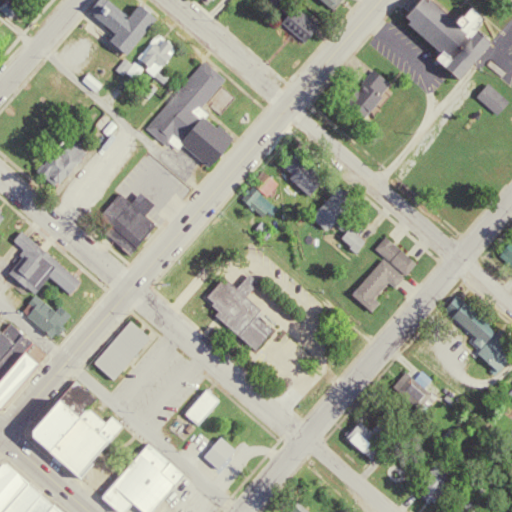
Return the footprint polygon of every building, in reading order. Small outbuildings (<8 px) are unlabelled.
[(7,0),(0,0),(0,10),(7,16),(15,6),(7,0)] [(104,0),(96,0),(87,11),(110,30),(104,37),(122,51),(151,15),(135,2),(124,16),(104,0)] [(344,0),(322,0),(338,10),(344,0)] [(421,0),(413,0),(403,13),(408,17),(403,22),(436,49),(431,55),(457,76),(486,41),(470,28),(480,15),(467,4),(458,15),(453,11),(449,16),(428,0),(422,0),(422,1),(421,0)] [(280,24),(304,43),(319,24),(295,5),(280,24)] [(155,31),(134,55),(152,70),(172,46),(155,31)] [(123,54),(114,65),(122,71),(131,61),(123,54)] [(133,58),(125,69),(135,77),(143,67),(133,58)] [(200,59),(143,125),(163,143),(166,140),(173,146),(178,141),(203,163),(228,134),(216,124),(213,126),(202,116),(205,112),(197,105),(221,76),(200,59)] [(344,105),(362,117),(386,81),(368,69),(344,105)] [(85,71),(79,77),(92,89),(98,82),(85,71)] [(485,80),(474,93),(496,113),(508,100),(485,80)] [(60,118),(51,127),(41,117),(30,128),(36,133),(22,147),(3,129),(19,113),(21,116),(30,106),(35,110),(43,102),(60,118)] [(68,137),(38,170),(54,183),(83,151),(68,137)] [(293,152),(280,165),(309,192),(322,178),(293,152)] [(263,168),(239,196),(261,214),(266,208),(270,211),(276,204),(266,196),(279,181),(263,168)] [(336,183),(309,213),(325,227),(352,197),(336,183)] [(116,190),(96,213),(107,223),(103,229),(128,251),(153,222),(142,212),(150,202),(132,187),(124,197),(116,190)] [(238,204),(257,227),(276,212),(257,188),(238,204)] [(260,219),(273,229),(267,236),(254,226),(260,219)] [(345,224),(363,239),(354,249),(337,234),(345,224)] [(18,229),(11,238),(28,251),(9,275),(31,292),(45,274),(66,290),(77,275),(18,229)] [(380,233),(370,246),(402,272),(412,259),(380,233)] [(399,274),(378,254),(346,290),(367,308),(375,299),(370,294),(383,279),(390,285),(399,274)] [(220,274),(205,292),(211,297),(208,301),(214,307),(210,312),(254,348),(272,327),(255,314),(262,306),(246,293),(256,280),(246,272),(234,286),(220,274)] [(32,294),(25,303),(28,306),(23,312),(52,334),(69,312),(53,300),(49,306),(32,294)] [(467,309),(456,319),(472,335),(465,342),(491,368),(509,350),(467,309)] [(126,319),(91,360),(111,377),(147,336),(126,319)] [(0,398),(34,358),(21,347),(28,339),(6,321),(0,329),(0,398)] [(119,422),(73,476),(23,432),(71,376),(94,395),(86,405),(101,418),(107,411),(119,422)] [(422,414),(435,400),(409,376),(395,390),(422,414)] [(202,386),(181,412),(194,423),(215,398),(202,386)] [(369,430),(359,423),(345,441),(366,456),(384,432),(373,424),(369,430)] [(216,435),(201,454),(217,467),(233,448),(216,435)] [(145,440),(98,494),(118,511),(128,500),(141,511),(145,511),(181,471),(145,440)] [(63,511),(0,457),(0,511),(63,511)]
